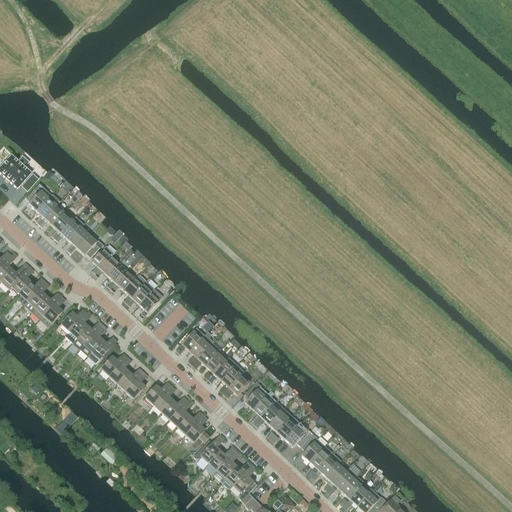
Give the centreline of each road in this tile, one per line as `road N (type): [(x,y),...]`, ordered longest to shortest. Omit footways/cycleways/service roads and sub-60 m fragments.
road 1 (track): [(511,509),(95,129),(54,107),(39,70)]
road 2 (residential): [(324,511),(103,303),(50,270),(0,219)]
